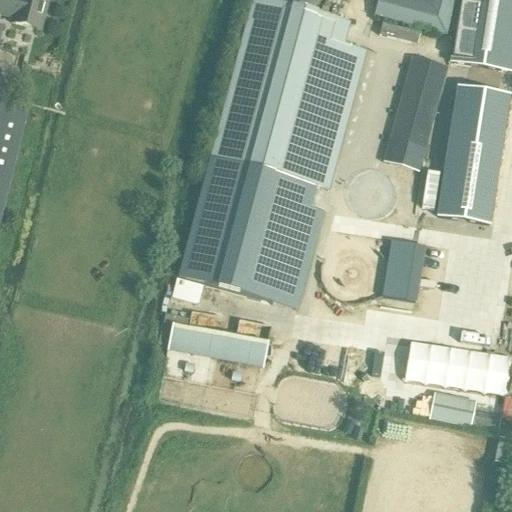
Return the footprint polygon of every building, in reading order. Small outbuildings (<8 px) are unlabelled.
[(40,32),(48,0),(0,0),(0,16),(12,20),(10,25),(40,32)] [(445,39),(455,0),(427,0),(426,5),(409,0),(378,0),(373,19),(445,39)] [(511,0),(460,0),(450,66),(511,75),(511,0)] [(253,1),(178,281),(272,306),(304,185),(320,190),(363,30),(253,1)] [(416,64),(389,163),(413,170),(441,71),(416,64)] [(455,90),(435,223),(490,231),(510,99),(455,90)] [(0,214),(26,111),(0,103),(0,214)] [(389,241),(380,297),(416,303),(425,247),(389,241)] [(434,396),(429,422),(469,430),(475,404),(434,396)] [(497,436),(499,421),(474,416),(471,431),(497,436)]
